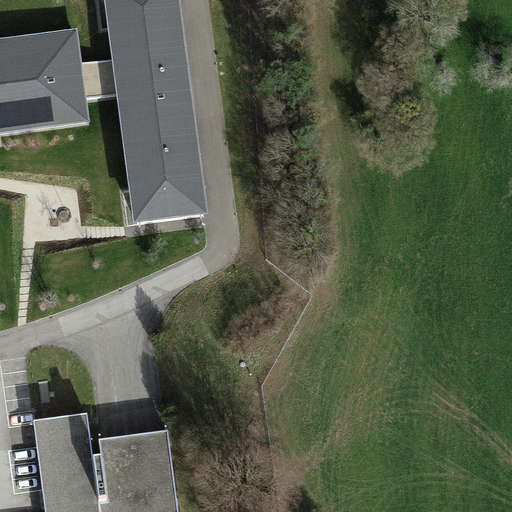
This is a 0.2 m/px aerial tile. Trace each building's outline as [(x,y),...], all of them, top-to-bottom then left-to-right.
[(206,214),(179,0),(103,0),(111,60),(116,95),(132,223),(206,214)] [(0,133),(89,123),(86,99),(81,64),(77,29),(0,38),(0,133)] [(111,60),(81,64),(86,99),(116,95),(111,60)] [(87,414),(34,421),(44,511),(98,511),(92,456),(87,414)] [(176,511),(167,431),(98,440),(100,455),(92,456),(98,511),(176,511)]
